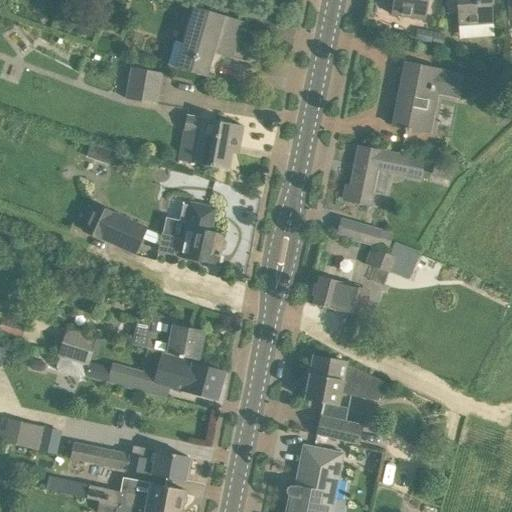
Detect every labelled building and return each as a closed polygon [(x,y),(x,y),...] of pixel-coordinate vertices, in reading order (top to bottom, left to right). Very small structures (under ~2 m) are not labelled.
[(383,0),(393,2),(390,15),(425,21),(428,0),(383,0)] [(492,27),(490,0),(446,0),(447,15),(457,14),(458,29),(492,27)] [(243,22),(185,5),(178,28),(186,31),(175,68),(206,78),(213,53),(232,59),(243,22)] [(431,44),(433,32),(417,30),(415,42),(431,44)] [(442,49),(445,35),(434,33),(432,47),(442,49)] [(462,75),(405,63),(392,126),(404,129),(404,132),(410,133),(411,130),(428,133),(437,88),(459,92),(462,75)] [(162,74),(131,69),(125,99),(156,104),(162,74)] [(243,126),(186,117),(183,137),(198,140),(193,164),(229,170),(232,153),(238,154),(243,126)] [(422,162),(359,149),(351,188),(347,187),(345,200),(370,205),(377,170),(419,178),(422,162)] [(147,228),(96,204),(83,231),(134,255),(147,228)] [(162,253),(218,265),(221,252),(225,250),(226,243),(223,240),(224,236),(210,233),(215,209),(190,204),(190,206),(184,205),(181,222),(186,223),(183,238),(166,235),(162,253)] [(343,218),(338,234),(377,247),(378,245),(388,249),(393,235),(383,231),(343,218)] [(389,255),(373,249),(367,264),(409,281),(420,254),(393,244),(389,255)] [(310,305),(350,315),(363,319),(370,291),(317,277),(310,305)] [(198,359),(203,333),(173,327),(175,320),(152,316),(151,322),(139,320),(137,329),(149,331),(145,349),(198,359)] [(25,323),(3,317),(0,327),(0,332),(21,338),(25,323)] [(89,362),(96,340),(66,331),(58,357),(88,367),(89,362)] [(167,399),(170,388),(216,400),(223,372),(162,355),(157,374),(112,362),(111,368),(106,382),(167,399)] [(352,392),(377,396),(384,382),(345,362),(313,356),(309,375),(304,400),(322,403),(320,416),(346,422),(352,392)] [(111,368),(89,362),(88,367),(85,376),(106,382),(111,368)] [(346,422),(320,416),(316,436),(357,445),(362,425),(346,422)] [(0,442),(38,451),(44,427),(10,420),(7,431),(0,429),(0,442)] [(57,455),(62,431),(44,427),(38,451),(57,455)] [(132,454),(76,443),(72,460),(128,471),(132,454)] [(332,511),(344,454),(303,446),(295,487),(292,486),(290,486),(289,487),(288,487),(287,488),(286,489),(286,490),(286,492),(286,493),(286,494),(287,495),(288,496),(289,496),(285,511),(332,511)] [(155,459),(132,454),(128,471),(184,483),(189,458),(157,451),(155,459)] [(60,493),(87,500),(89,485),(62,480),(59,493),(60,493)] [(136,482),(134,494),(89,485),(87,500),(99,502),(150,511),(181,511),(183,505),(185,502),(186,498),(184,495),(185,491),(136,482)] [(335,500),(332,511),(343,511),(345,502),(335,500)] [(150,511),(99,502),(97,511),(150,511)]
